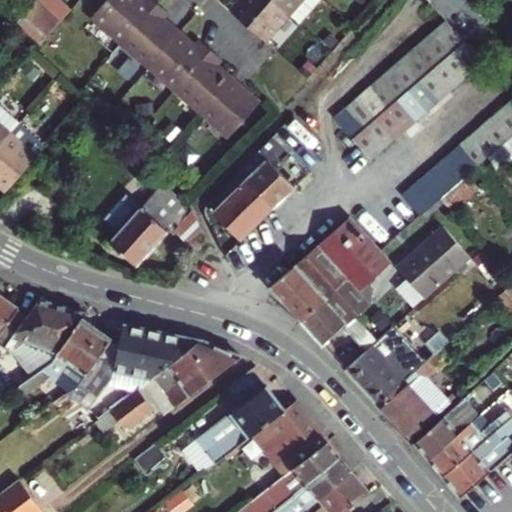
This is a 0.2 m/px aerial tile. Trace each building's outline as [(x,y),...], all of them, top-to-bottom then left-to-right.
[(106,0),(94,14),(126,42),(160,3),(155,0),(143,0),(142,0),(106,0)] [(266,38),(289,12),(275,0),(241,0),(233,9),(266,38)] [(275,0),(289,12),(300,0),(275,0)] [(443,0),(455,12),(468,0),(443,0)] [(60,23),(51,15),(37,1),(27,12),(23,17),(46,39),(60,23)] [(126,42),(152,65),(179,33),(164,19),(170,12),(160,3),(126,42)] [(60,5),(51,15),(60,23),(69,13),(60,5)] [(435,27),(454,50),(466,40),(445,18),(435,27)] [(424,37),(443,59),(454,50),(435,27),(424,37)] [(152,65),(177,87),(210,49),(199,39),(193,45),(179,33),(152,65)] [(413,47),(432,69),(443,59),(424,37),(413,47)] [(466,40),(454,50),(472,70),(484,60),(466,40)] [(420,79),(432,69),(413,47),(402,57),(420,79)] [(204,111),(231,79),(216,65),(222,59),(210,49),(177,87),(204,111)] [(454,50),(443,59),(461,80),(472,70),(454,50)] [(390,67),(409,88),(420,79),(402,57),(390,67)] [(443,59),(432,69),(449,90),(461,80),(443,59)] [(379,76),(398,98),(409,88),(390,67),(379,76)] [(449,90),(432,69),(420,79),(438,100),(449,90)] [(368,86),(387,108),(398,98),(379,76),(368,86)] [(231,79),(204,111),(230,134),(258,102),(250,95),(243,89),(231,79)] [(438,100),(420,79),(409,88),(427,109),(438,100)] [(357,96),(375,117),(387,108),(368,86),(357,96)] [(427,109),(409,88),(398,98),(416,119),(427,109)] [(346,106),(364,127),(375,117),(357,96),(346,106)] [(398,98),(387,108),(404,129),(416,119),(398,98)] [(335,116),(353,137),(364,127),(346,106),(335,116)] [(511,112),(506,106),(494,116),(511,135),(511,112)] [(404,129),(387,108),(375,117),(393,138),(404,129)] [(0,147),(18,127),(0,111),(0,147)] [(511,135),(494,116),(483,126),(501,146),(511,136),(511,135)] [(393,138),(375,117),(364,127),(382,148),(393,138)] [(483,126),(472,135),(489,156),(501,146),(483,126)] [(0,187),(6,193),(45,150),(18,127),(0,147),(0,187)] [(353,137),(370,158),(382,148),(364,127),(353,137)] [(305,162),(285,141),(278,134),(240,170),(247,178),(275,208),(297,185),(312,170),(305,162)] [(472,135),(460,145),(478,166),(489,156),(472,135)] [(460,145),(449,155),(467,176),(469,174),(478,166),(460,145)] [(449,155),(437,165),(455,186),(467,176),(449,155)] [(437,165),(426,175),(444,196),(455,186),(437,165)] [(240,170),(223,187),(230,195),(247,178),(240,170)] [(175,230),(199,252),(207,243),(194,215),(189,205),(173,173),(111,241),(136,264),(175,221),(179,225),(175,230)] [(443,196),(454,210),(480,188),(469,174),(467,176),(455,186),(444,196),(443,196)] [(444,196),(426,175),(414,185),(432,206),(443,196),(444,196)] [(214,211),(242,240),(275,208),(247,178),(230,195),(220,205),(214,211)] [(432,206),(414,185),(403,195),(421,215),(432,206)] [(223,187),(213,197),(220,205),(230,195),(223,187)] [(272,287),(327,347),(374,303),(358,286),(366,278),(373,285),(381,278),(375,272),(390,258),(351,215),(272,287)] [(439,221),(394,263),(422,294),(468,252),(439,221)] [(0,333),(11,341),(28,315),(0,294),(0,333)] [(82,319),(87,312),(38,298),(37,300),(28,315),(11,341),(7,347),(0,341),(0,360),(0,361),(13,350),(25,338),(46,346),(41,356),(6,380),(13,390),(31,378),(44,368),(52,363),(82,319)] [(111,339),(82,319),(52,363),(44,368),(52,374),(50,377),(57,382),(71,363),(88,374),(110,340),(111,339)] [(110,407),(137,386),(141,383),(143,382),(152,375),(202,338),(123,323),(119,343),(110,340),(88,374),(86,376),(110,407)] [(348,369),(380,404),(406,380),(411,384),(428,367),(424,363),(410,348),(413,345),(395,326),(348,369)] [(175,405),(242,356),(202,338),(152,375),(175,405)] [(86,376),(88,374),(71,363),(57,382),(70,392),(78,386),(79,387),(86,376)] [(253,434),(285,409),(253,367),(228,386),(241,403),(231,411),(182,447),(203,473),(253,434)] [(412,438),(455,396),(428,367),(411,384),(406,380),(380,404),(412,438)] [(143,382),(141,383),(164,412),(175,405),(152,375),(143,382)] [(36,387),(31,378),(13,390),(19,399),(36,387)] [(153,408),(137,386),(110,407),(127,429),(153,408)] [(416,443),(431,461),(460,434),(452,426),(473,408),(464,398),(416,443)] [(253,434),(284,474),(329,439),(297,399),(285,409),(253,434)] [(431,461),(444,476),(496,432),(511,418),(511,417),(497,400),(460,434),(431,461)] [(444,476),(461,497),(492,471),(482,459),(504,440),(496,432),(444,476)] [(293,494),(342,455),(329,439),(284,474),(279,478),(293,494)] [(169,456),(157,440),(143,451),(135,457),(148,473),(169,456)] [(293,494),(285,501),(271,511),(302,511),(353,469),(342,455),(293,494)] [(345,511),(370,491),(353,469),(302,511),(326,511),(328,510),(330,511),(345,511)] [(41,511),(45,510),(19,476),(0,490),(0,511),(41,511)] [(279,478),(272,484),(280,495),(285,501),(293,494),(279,478)] [(257,511),(271,511),(285,501),(280,495),(272,500),(266,493),(252,505),(257,511)]
